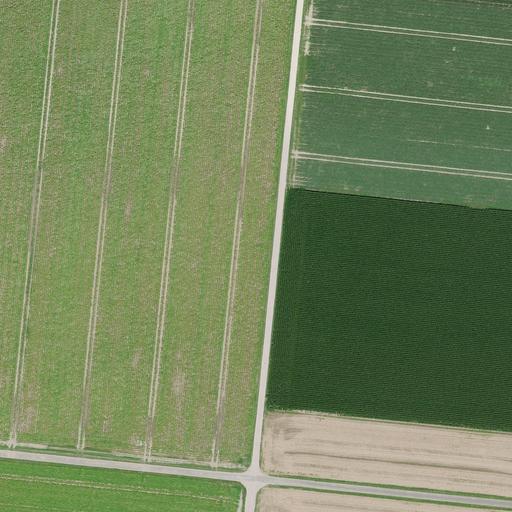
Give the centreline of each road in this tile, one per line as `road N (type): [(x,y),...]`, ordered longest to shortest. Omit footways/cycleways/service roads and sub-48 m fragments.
road 1 (track): [(0,455),(511,506)]
road 2 (track): [(252,479),(299,0)]
